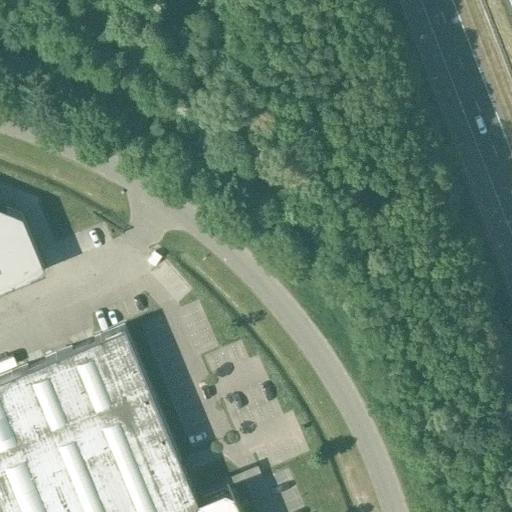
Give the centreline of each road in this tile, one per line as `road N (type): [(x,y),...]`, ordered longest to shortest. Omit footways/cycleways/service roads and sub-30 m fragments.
road 1 (tertiary): [(394,511),(338,384),(265,286),(161,197),(79,150),(0,118)]
road 2 (motorway): [(436,0),(511,192)]
